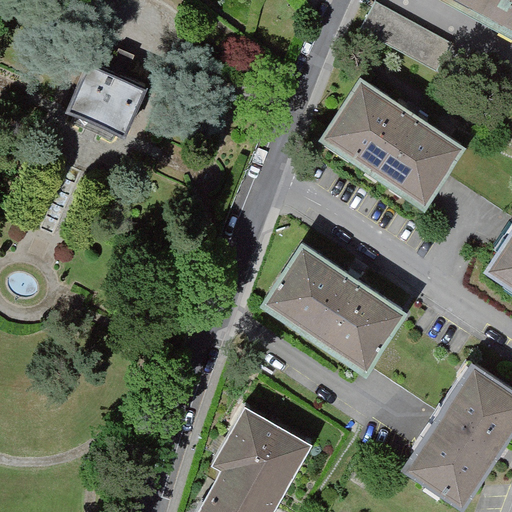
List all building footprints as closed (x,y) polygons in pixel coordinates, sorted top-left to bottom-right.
[(511,0),(454,0),(511,31),(511,0)] [(453,45),(375,3),(361,30),(439,71),(453,45)] [(108,66),(89,58),(68,107),(76,110),(72,121),(112,138),(116,129),(124,133),(145,83),(127,75),(130,68),(111,60),(108,66)] [(466,148),(363,81),(325,139),(428,206),(442,185),(466,148)] [(511,237),(508,243),(491,268),(511,282),(511,237)] [(403,317),(301,250),(266,304),(367,371),(403,317)] [(511,433),(511,394),(477,370),(411,465),(465,502),(501,450),(511,433)] [(250,409),(218,462),(227,468),(199,511),(273,511),(312,446),(250,409)]
